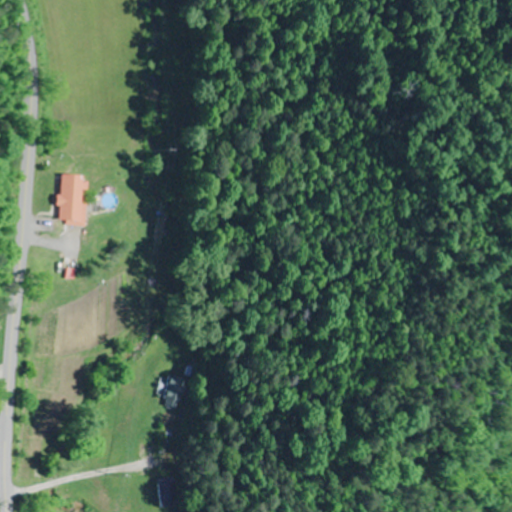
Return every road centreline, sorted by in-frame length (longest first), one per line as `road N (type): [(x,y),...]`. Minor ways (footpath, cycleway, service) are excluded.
road 1 (secondary): [(7,511),(6,441),(36,102),(21,0)]
road 2 (residential): [(6,491),(163,459),(174,450)]
